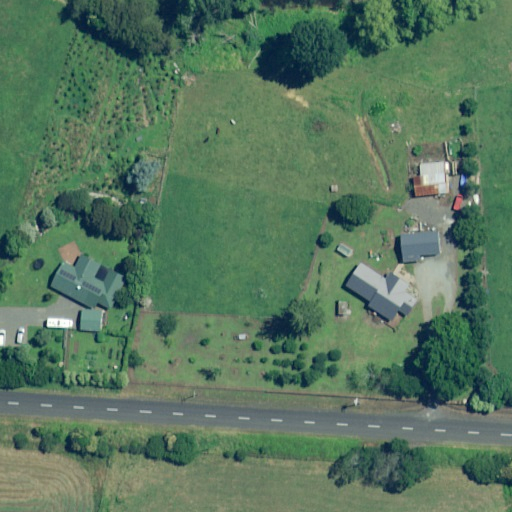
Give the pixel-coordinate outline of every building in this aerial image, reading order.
[(445,194),(442,163),(418,165),(420,177),(411,178),(413,197),(445,194)] [(437,255),(435,233),(399,235),(400,262),(419,261),(418,256),(437,255)] [(100,265),(81,256),(74,269),(61,262),(49,287),(94,309),(97,303),(110,310),(126,279),(109,270),(103,283),(93,278),(100,265)] [(394,287),(359,263),(344,286),(370,303),(367,307),(390,322),(405,299),(391,290),(394,287)] [(101,311),(80,310),(78,330),(99,332),(101,311)]
